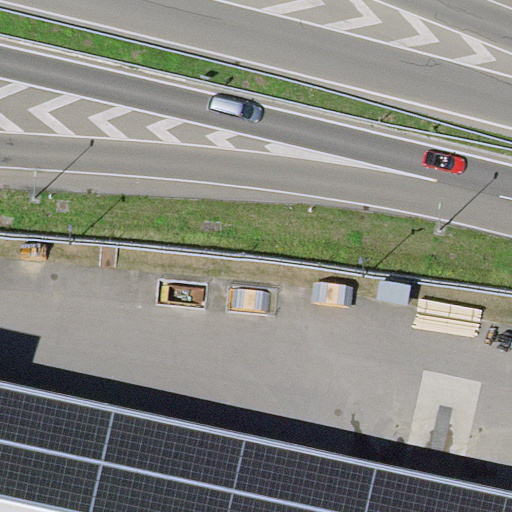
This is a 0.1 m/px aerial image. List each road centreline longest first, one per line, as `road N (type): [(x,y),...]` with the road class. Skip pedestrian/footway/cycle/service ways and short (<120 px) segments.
road 1 (trunk): [(0,64),(511,196)]
road 2 (trunk): [(0,148),(295,172),(511,207)]
road 3 (trunk): [(511,95),(116,0)]
